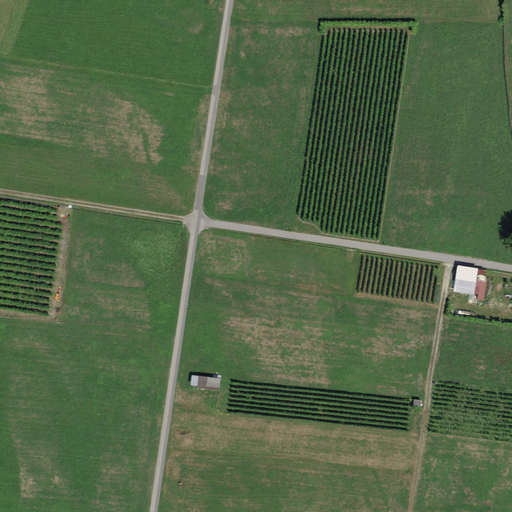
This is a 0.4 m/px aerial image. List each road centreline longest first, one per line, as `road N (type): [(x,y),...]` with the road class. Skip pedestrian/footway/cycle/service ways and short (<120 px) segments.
road 1 (track): [(228,0),(151,511)]
road 2 (track): [(511,269),(194,222)]
road 3 (track): [(448,260),(409,511)]
road 4 (track): [(0,192),(194,222)]
